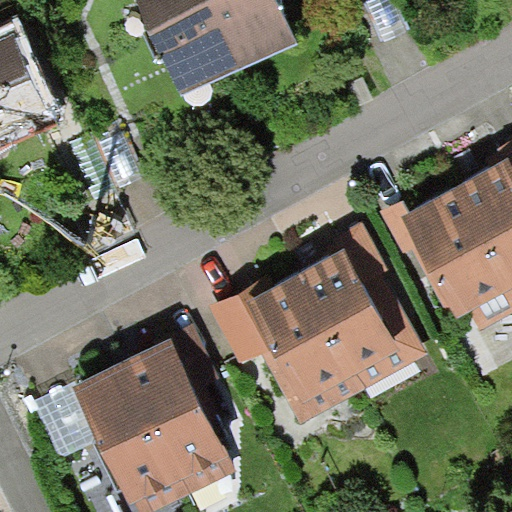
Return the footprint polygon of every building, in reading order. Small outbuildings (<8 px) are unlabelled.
[(277,0),(139,0),(179,95),(296,44),(277,0)] [(396,0),(358,0),(380,49),(412,35),(396,0)] [(12,35),(0,40),(0,137),(46,118),(12,35)] [(126,122),(72,145),(99,208),(162,181),(135,118),(126,122)] [(511,139),(497,148),(502,158),(408,209),(403,199),(380,211),(402,252),(413,246),(445,305),(450,303),(458,317),(471,310),(481,328),(511,311),(511,139)] [(429,353),(359,225),(210,305),(242,363),(262,352),(300,422),(429,353)] [(231,406),(190,325),(71,385),(130,502),(137,499),(143,511),(153,511),(235,471),(208,418),(231,406)]
